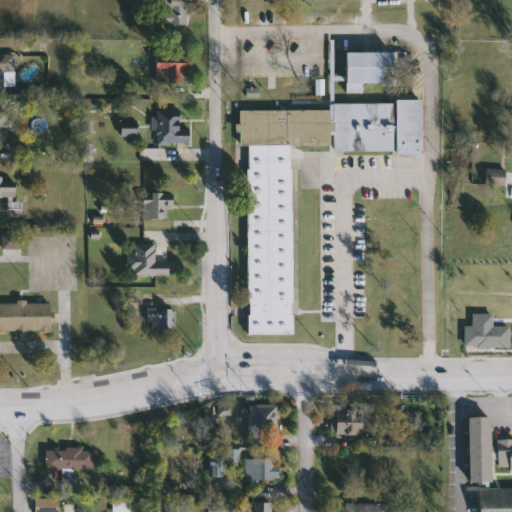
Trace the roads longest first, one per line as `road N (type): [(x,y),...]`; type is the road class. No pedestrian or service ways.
road 1 (tertiary): [(0,408),(87,403),(234,373),(511,375)]
road 2 (residential): [(216,0),(220,374)]
road 3 (residential): [(307,511),(305,373)]
